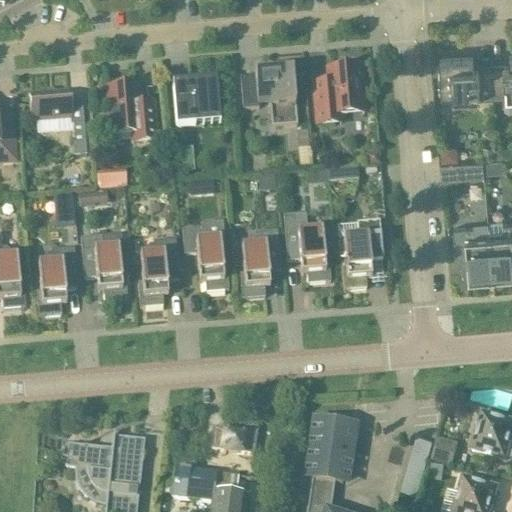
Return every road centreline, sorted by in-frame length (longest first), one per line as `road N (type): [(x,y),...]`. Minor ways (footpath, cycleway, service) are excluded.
road 1 (residential): [(0,391),(429,355)]
road 2 (residential): [(429,355),(399,12)]
road 3 (residential): [(99,40),(399,12)]
